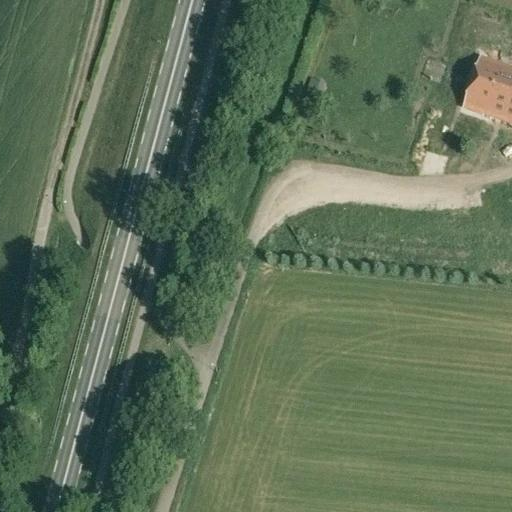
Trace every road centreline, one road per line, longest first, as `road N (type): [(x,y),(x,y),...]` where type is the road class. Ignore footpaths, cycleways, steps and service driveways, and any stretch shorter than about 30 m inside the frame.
road 1 (secondary): [(65,511),(197,0)]
road 2 (track): [(49,192),(103,0)]
road 3 (unclassified): [(165,511),(215,365)]
